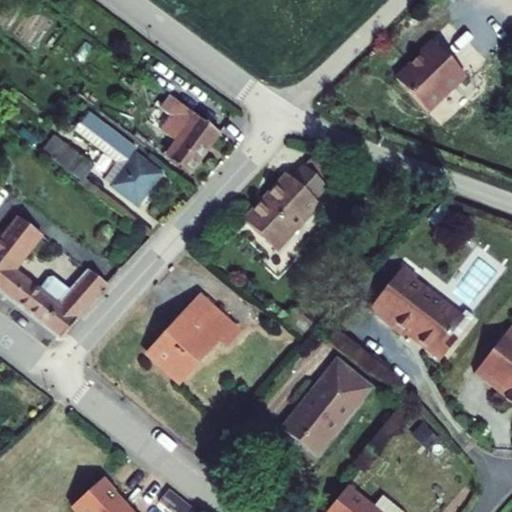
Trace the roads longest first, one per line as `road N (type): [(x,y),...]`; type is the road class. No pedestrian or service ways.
road 1 (residential): [(50,375),(285,119)]
road 2 (residential): [(285,119),(511,204)]
road 3 (residential): [(50,375),(224,511)]
road 4 (residential): [(122,0),(285,119)]
road 5 (track): [(285,119),(405,0)]
